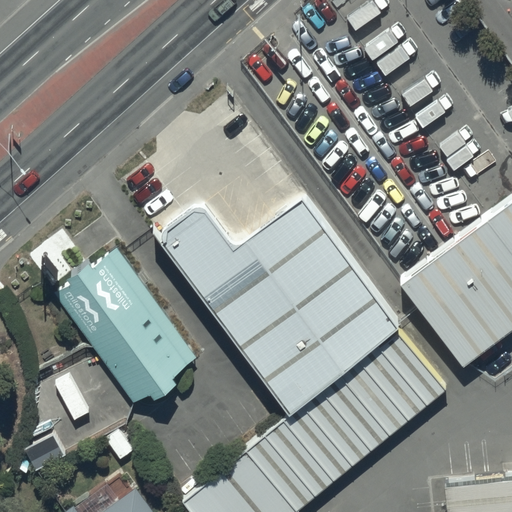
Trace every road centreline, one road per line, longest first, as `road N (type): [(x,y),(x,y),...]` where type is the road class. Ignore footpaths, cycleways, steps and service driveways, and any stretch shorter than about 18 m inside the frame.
road 1 (primary): [(215,0),(0,195)]
road 2 (primary): [(0,80),(90,0)]
